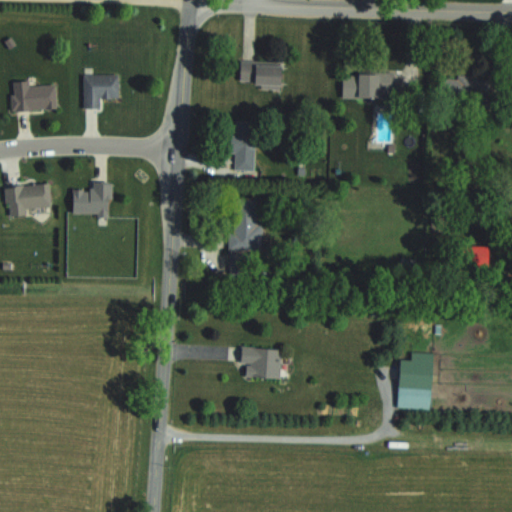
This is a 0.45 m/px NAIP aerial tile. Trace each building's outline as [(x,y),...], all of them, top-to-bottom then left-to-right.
[(289,65),(240,62),(239,87),(288,90),(289,65)] [(87,75),(87,108),(103,108),(103,99),(123,99),(123,75),(87,75)] [(346,98),(399,98),(399,75),(346,75),(346,98)] [(491,78),(442,75),(441,105),(490,107),(491,78)] [(59,82),(14,85),(16,113),(61,110),(59,82)] [(257,123),(238,123),(238,172),(257,172),(257,123)] [(115,183),(95,183),(95,190),(76,190),(76,216),(115,216),(115,183)] [(32,215),(32,209),(55,208),(54,185),(7,187),(9,216),(32,215)] [(262,250),(263,199),(234,199),(234,250),(262,250)] [(252,277),(252,254),(232,254),(232,277),(252,277)] [(285,348),(243,348),(243,363),(248,363),(248,378),(285,378),(285,348)] [(435,387),(435,358),(400,358),(400,387),(435,387)]
